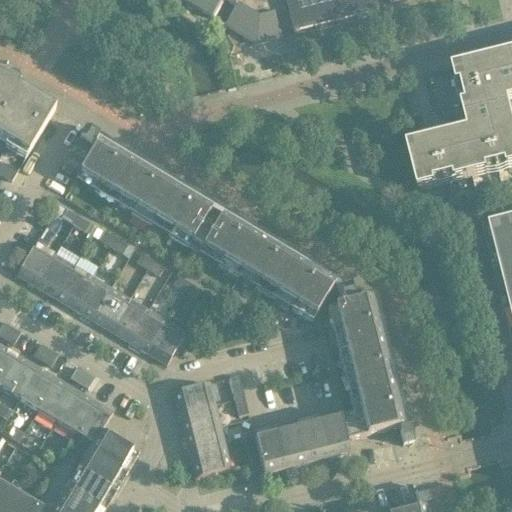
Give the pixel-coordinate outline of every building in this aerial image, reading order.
[(178,0),(214,21),(225,3),(237,9),(225,28),(257,47),(282,41),(277,22),(290,18),(295,37),(379,16),(374,0),(388,0),(389,4),(404,0),(178,0)] [(461,106),(466,124),(511,113),(509,104),(511,102),(511,81),(506,57),(452,70),(457,87),(461,86),(466,105),(461,106)] [(17,90),(18,88),(16,83),(12,80),(6,80),(5,82),(0,79),(0,142),(26,158),(54,112),(17,90)] [(511,115),(511,113),(466,124),(468,132),(459,134),(471,179),(488,175),(487,170),(506,166),(507,170),(511,169),(511,115)] [(337,281),(236,221),(101,140),(96,137),(84,130),(79,140),(95,149),(78,178),(96,189),(93,195),(113,207),(117,201),(133,211),(130,217),(150,229),(154,223),(170,233),(167,239),(200,259),(203,253),(220,263),(216,269),(237,281),(240,275),(257,285),(253,291),(274,303),(277,297),(294,307),(290,313),(311,325),(337,281)] [(407,147),(418,193),(436,188),(434,184),(454,179),(455,183),(471,179),(459,134),(440,139),(439,136),(427,139),(427,142),(407,147)] [(0,167),(0,178),(11,185),(16,175),(1,166),(0,168),(0,167)] [(61,222),(72,228),(77,220),(66,213),(61,222)] [(89,227),(77,220),(72,228),(84,235),(89,227)] [(511,229),(484,237),(490,259),(497,258),(501,277),(495,278),(500,301),(507,300),(511,318),(505,320),(511,343),(511,229)] [(98,244),(109,251),(114,242),(103,236),(98,244)] [(16,279),(35,291),(54,259),(44,253),(47,247),(40,243),(38,241),(16,279)] [(114,242),(109,251),(121,258),(126,249),(114,242)] [(135,266),(146,273),(151,264),(140,258),(135,266)] [(54,259),(35,291),(53,302),(73,270),(54,259)] [(151,264),(146,273),(158,280),(163,271),(151,264)] [(73,270),(53,302),(72,313),(91,281),(73,270)] [(172,289),(184,295),(189,287),(177,280),(172,289)] [(91,281),(72,313),(91,324),(110,292),(91,281)] [(200,294),(189,287),(184,295),(195,302),(200,294)] [(350,287),(339,290),(342,303),(353,300),(350,287)] [(110,292),(91,324),(109,335),(128,303),(110,292)] [(353,417),(344,419),(342,420),(339,421),(343,435),(345,444),(348,443),(397,431),(398,436),(402,449),(412,446),(409,433),(399,393),(390,355),(384,331),(380,313),(376,300),(326,313),(332,336),(339,334),(344,353),(337,354),(343,377),(350,376),(354,395),(347,396),(353,417)] [(128,303),(109,335),(128,346),(147,314),(128,303)] [(147,314),(128,346),(146,357),(165,326),(147,314)] [(0,329),(0,340),(4,343),(10,331),(2,326),(0,329)] [(165,326),(146,357),(166,369),(185,337),(165,326)] [(10,331),(4,343),(12,348),(19,337),(10,331)] [(0,390),(18,360),(0,349),(0,390)] [(32,360),(41,365),(48,354),(39,349),(32,360)] [(56,359),(48,354),(41,365),(50,370),(56,359)] [(37,372),(18,360),(0,390),(0,392),(18,403),(37,372)] [(69,382),(78,387),(85,376),(76,371),(69,382)] [(55,383),(37,372),(18,403),(36,414),(55,383)] [(93,381),(85,376),(78,387),(86,393),(93,381)] [(228,382),(233,404),(243,401),(237,379),(228,382)] [(74,394),(55,383),(36,414),(55,426),(74,394)] [(172,396),(178,418),(214,409),(208,387),(172,396)] [(92,405),(74,394),(55,426),(73,437),(92,405)] [(243,401),(233,404),(237,420),(247,418),(243,401)] [(92,405),(73,437),(87,445),(91,447),(94,442),(95,443),(99,436),(98,436),(101,431),(103,432),(112,416),(107,413),(92,405)] [(0,407),(0,419),(6,423),(11,414),(0,407)] [(214,409),(178,418),(183,439),(219,430),(214,409)] [(339,421),(317,426),(326,462),(348,457),(345,444),(343,435),(339,421)] [(317,426),(296,432),(305,467),(326,462),(317,426)] [(219,430),(183,439),(188,460),(224,451),(219,430)] [(15,431),(9,441),(17,446),(23,436),(15,431)] [(101,435),(103,432),(101,431),(98,436),(99,436),(95,443),(94,442),(91,447),(92,448),(88,454),(108,466),(120,473),(132,454),(101,435)] [(305,467),(296,432),(275,437),(284,473),(305,467)] [(275,437),(253,442),(252,440),(243,442),(249,468),(259,465),(262,478),(284,473),(275,437)] [(224,451),(188,460),(194,482),(230,473),(224,451)] [(108,466),(88,454),(77,473),(109,492),(120,473),(108,466)] [(109,492),(77,473),(66,491),(98,510),(109,492)] [(28,511),(32,505),(0,485),(0,511),(28,511)] [(96,511),(98,510),(66,491),(55,510),(58,511),(96,511)] [(417,511),(429,511),(424,493),(413,495),(417,511)]
